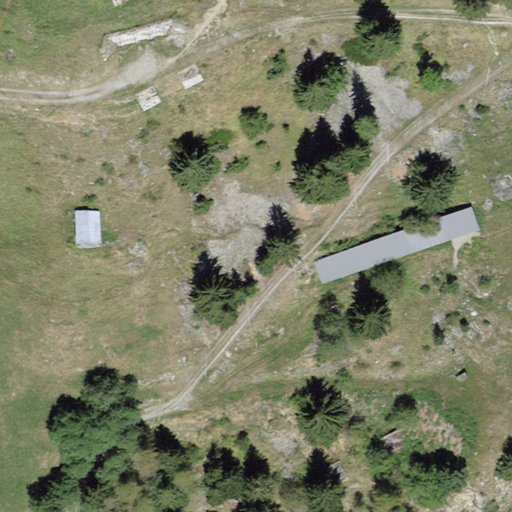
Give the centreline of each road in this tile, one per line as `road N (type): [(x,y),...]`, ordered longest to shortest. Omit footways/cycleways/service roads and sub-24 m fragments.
road 1 (track): [(511,56),(384,155),(185,394),(116,430),(94,458),(91,495),(74,511)]
road 2 (track): [(180,64),(304,19),(349,13),(511,24)]
road 3 (track): [(0,87),(78,98),(180,64)]
